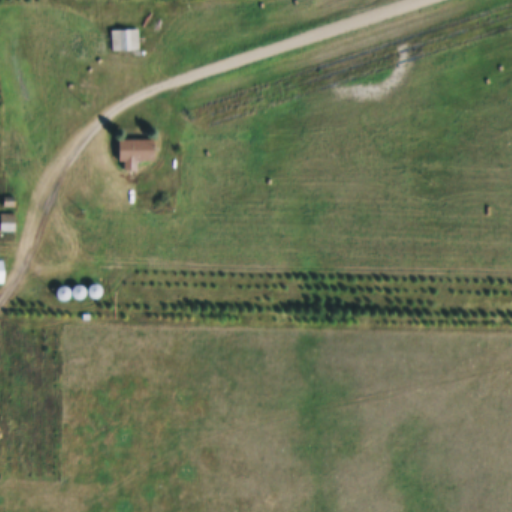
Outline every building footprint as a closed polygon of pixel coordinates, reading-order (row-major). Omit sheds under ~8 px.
[(61,7),(78,7),(78,19),(61,19),(61,7)] [(0,9),(13,9),(13,21),(0,21),(0,9)] [(112,30),(137,30),(138,50),(112,50),(112,30)] [(103,34),(103,52),(92,52),(93,34),(103,34)] [(117,140),(154,140),(154,160),(135,160),(135,172),(122,172),(122,160),(117,160),(117,140)] [(1,197),(16,197),(16,208),(1,208),(1,197)] [(0,217),(14,217),(14,230),(0,230),(0,217)] [(95,298),(93,299),(91,299),(89,298),(87,297),(86,295),(85,293),(85,290),(86,288),(88,287),(89,285),(92,285),(94,285),(96,286),(98,288),(99,290),(99,292),(98,295),(97,296),(95,298)] [(79,299),(77,300),(74,300),(72,299),(71,298),(69,296),(69,293),(69,291),(70,289),(71,287),(73,286),(76,286),(78,286),(80,287),(82,289),(83,291),(83,294),(82,296),(81,298),(79,299)] [(63,300),(61,300),(59,300),(57,299),(55,298),(54,296),(53,294),(54,292),(55,290),(56,288),(58,287),(60,287),(63,287),(65,289),(66,290),(67,292),(67,295),(66,297),(65,298),(63,300)]
